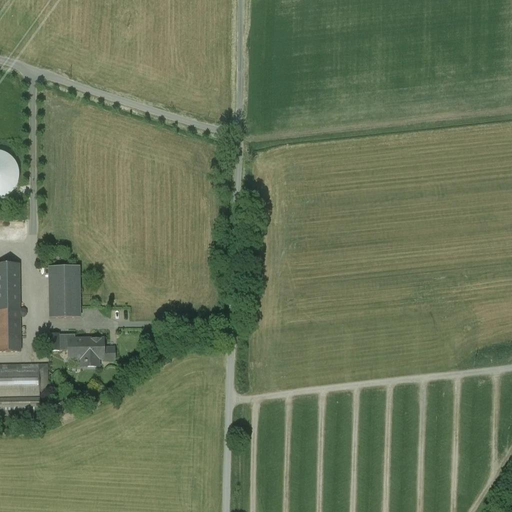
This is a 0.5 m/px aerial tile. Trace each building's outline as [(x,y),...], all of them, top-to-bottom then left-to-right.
[(0,198),(15,201),(23,157),(0,152),(0,198)] [(19,266),(0,266),(0,354),(20,354),(19,266)] [(79,269),(49,269),(50,320),(80,320),(79,269)] [(59,335),(50,335),(50,352),(59,352),(59,351),(59,347),(59,336),(59,335)] [(59,347),(69,346),(68,341),(75,341),(75,336),(59,336),(59,347)] [(103,341),(75,341),(68,341),(69,346),(69,351),(69,360),(84,360),(84,365),(98,365),(98,360),(103,360),(104,360),(104,349),(103,341)] [(114,349),(104,349),(104,360),(103,360),(103,362),(114,362),(114,349)] [(39,367),(0,367),(0,401),(40,401),(40,394),(39,379),(39,367)] [(40,401),(0,401),(0,417),(40,416),(40,401)]
